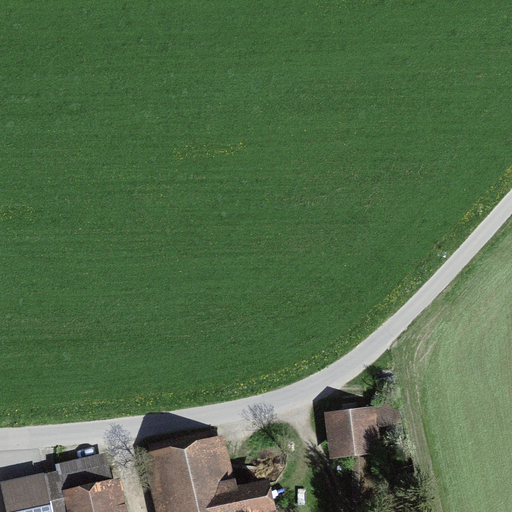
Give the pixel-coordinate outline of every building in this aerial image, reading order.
[(399,422),(395,403),(376,408),(380,426),(399,422)] [(371,408),(331,413),(335,451),(375,447),(371,408)] [(241,486),(229,432),(143,451),(156,511),(282,511),(275,478),(241,486)] [(43,476),(50,511),(120,511),(114,479),(67,489),(63,472),(43,476)] [(50,511),(43,476),(4,484),(10,511),(50,511)]
